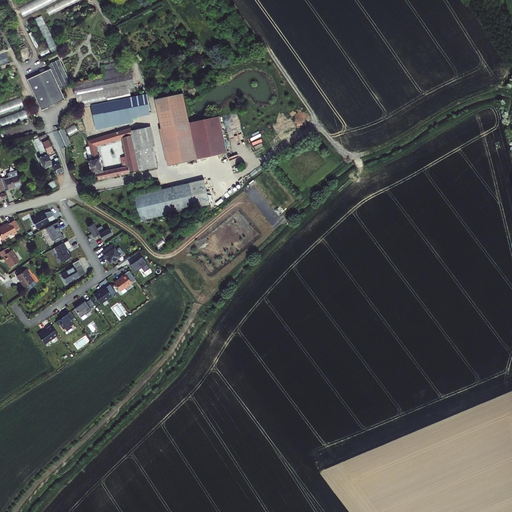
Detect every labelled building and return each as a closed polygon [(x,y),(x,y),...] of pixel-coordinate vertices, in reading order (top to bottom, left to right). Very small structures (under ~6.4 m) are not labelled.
[(33,0),(20,7),(24,16),(57,0),(33,0)] [(50,14),(81,0),(64,0),(47,8),(50,14)] [(36,19),(51,51),(58,48),(43,15),(36,19)] [(56,89),(67,84),(56,60),(45,65),(47,70),(25,81),(39,110),(61,99),(56,89)] [(132,89),(127,62),(98,67),(101,78),(106,102),(110,101),(123,99),(128,98),(126,90),(132,89)] [(89,106),(91,105),(106,102),(101,78),(71,84),(77,108),(89,106)] [(160,129),(168,166),(229,153),(221,116),(189,123),(183,93),(155,99),(162,129),(160,129)] [(128,98),(123,99),(110,101),(115,126),(128,123),(127,114),(134,113),(134,114),(147,111),(144,98),(143,95),(128,98)] [(0,114),(25,107),(22,99),(0,105),(0,114)] [(98,130),(94,116),(92,109),(91,105),(89,106),(96,130),(98,130)] [(84,133),(96,130),(89,106),(77,110),(84,133)] [(0,127),(29,118),(26,110),(0,118),(0,127)] [(72,135),(80,130),(76,124),(68,129),(72,135)] [(147,147),(149,146),(152,146),(148,128),(143,129),(147,147)] [(103,137),(105,143),(119,140),(123,157),(118,158),(120,168),(107,171),(108,177),(127,173),(154,167),(149,146),(147,147),(143,129),(128,132),(128,129),(103,137)] [(69,145),(62,130),(57,132),(64,147),(69,145)] [(98,136),(96,130),(84,133),(86,139),(98,136)] [(35,139),(34,135),(30,136),(32,140),(31,140),(39,157),(36,158),(41,170),(45,168),(46,169),(50,169),(51,169),(54,174),(60,171),(43,135),(35,139)] [(99,138),(86,141),(88,147),(84,148),(90,175),(94,174),(96,180),(104,178),(102,172),(100,172),(97,158),(96,159),(93,147),(101,145),(99,138)] [(0,183),(3,191),(19,185),(14,170),(4,174),(6,178),(3,179),(2,177),(0,177),(0,183)] [(201,180),(132,196),(137,220),(206,204),(201,180)] [(44,184),(47,191),(54,187),(51,181),(44,184)] [(36,215),(29,219),(34,228),(47,221),(45,218),(50,215),(48,211),(42,212),(36,215)] [(0,225),(0,238),(6,235),(7,237),(15,232),(13,229),(16,227),(11,219),(1,225),(0,225)] [(51,223),(43,228),(50,240),(51,240),(53,243),(59,239),(62,237),(61,234),(60,235),(55,227),(55,226),(53,227),(51,223)] [(85,226),(90,236),(96,234),(99,240),(110,234),(106,228),(102,231),(99,225),(94,228),(91,223),(85,226)] [(69,247),(65,240),(50,248),(53,253),(55,252),(60,261),(63,259),(64,260),(67,259),(69,257),(68,256),(66,253),(65,249),(69,247)] [(109,244),(99,251),(101,255),(102,254),(107,263),(117,256),(109,244)] [(1,249),(0,249),(0,255),(5,261),(3,262),(7,267),(16,260),(9,249),(8,250),(6,247),(1,249)] [(139,257),(127,265),(132,271),(138,267),(141,272),(147,268),(139,257)] [(76,259),(70,263),(72,266),(73,268),(79,265),(76,259)] [(63,283),(83,272),(79,265),(73,268),(72,266),(58,273),(60,277),(60,278),(61,279),(61,278),(63,283)] [(24,268),(14,275),(18,280),(17,281),(21,287),(25,284),(28,288),(34,284),(27,275),(28,274),(24,268)] [(126,270),(122,273),(129,282),(133,280),(126,270)] [(122,273),(119,275),(118,277),(111,282),(118,290),(122,288),(129,282),(122,273)] [(103,287),(109,295),(111,294),(109,292),(111,290),(107,284),(103,287)] [(97,291),(92,295),(98,303),(109,295),(103,287),(102,286),(97,290),(97,291)] [(83,301),(72,308),(78,316),(88,309),(88,308),(92,304),(88,298),(83,302),(83,301)] [(54,321),(68,311),(68,310),(54,320),(54,321)] [(72,317),(68,311),(54,321),(57,325),(57,324),(60,328),(62,327),(64,329),(69,326),(68,325),(71,322),(69,319),(72,317)] [(55,333),(48,324),(44,327),(44,328),(40,331),(36,334),(42,343),(48,338),(48,339),(53,335),(55,333)] [(56,334),(55,333),(53,335),(48,339),(48,338),(42,343),(42,344),(56,334)]
